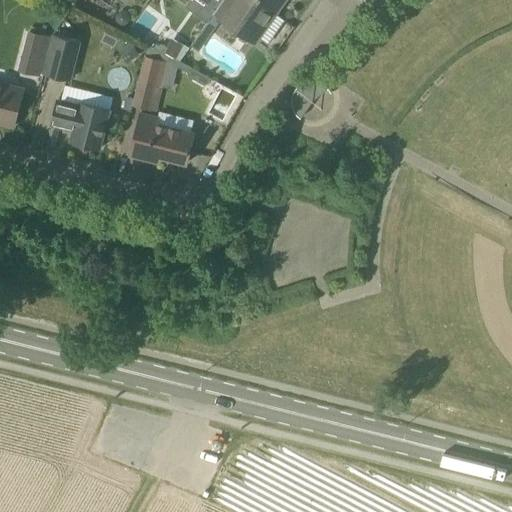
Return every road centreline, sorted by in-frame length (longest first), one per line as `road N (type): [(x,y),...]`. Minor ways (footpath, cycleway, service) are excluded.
road 1 (primary): [(511,475),(0,343)]
road 2 (track): [(247,201),(225,248),(174,267),(62,228),(58,208),(69,163)]
road 3 (residential): [(207,179),(268,112),(293,45),(331,0)]
road 4 (residential): [(207,179),(175,185),(0,147)]
road 5 (track): [(134,511),(200,395)]
road 6 (unclassified): [(323,290),(303,228),(247,201)]
